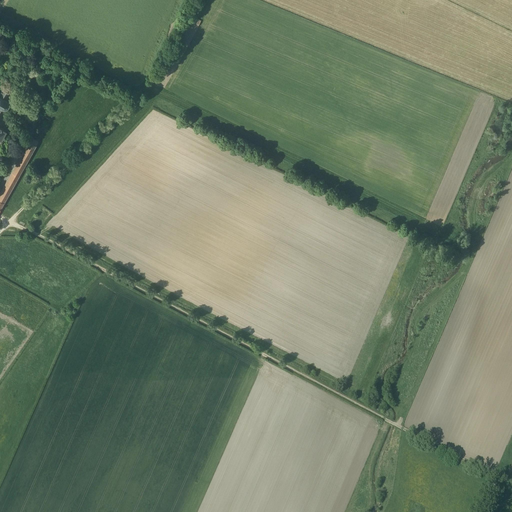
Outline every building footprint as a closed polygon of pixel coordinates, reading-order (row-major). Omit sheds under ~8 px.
[(0,141),(6,131),(0,128),(0,108),(1,107),(4,108),(7,106),(8,104),(8,100),(6,98),(9,92),(2,88),(1,89),(0,88),(0,141)] [(31,137),(29,142),(27,144),(34,148),(35,145),(38,141),(31,137)] [(34,148),(27,144),(22,153),(29,156),(34,148)] [(22,153),(13,170),(20,174),(29,156),(22,153)] [(13,170),(7,180),(14,184),(20,174),(13,170)] [(7,180),(1,191),(8,194),(14,184),(7,180)] [(1,191),(0,193),(0,200),(4,203),(8,194),(1,191)]
